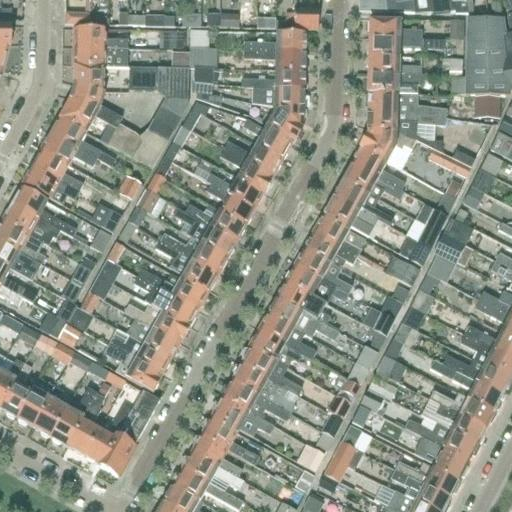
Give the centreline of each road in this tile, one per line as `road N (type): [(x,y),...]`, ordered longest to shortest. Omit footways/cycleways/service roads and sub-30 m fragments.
road 1 (residential): [(346,0),(343,115),(123,508)]
road 2 (residential): [(0,152),(37,86),(40,0)]
road 3 (residential): [(123,508),(0,439)]
